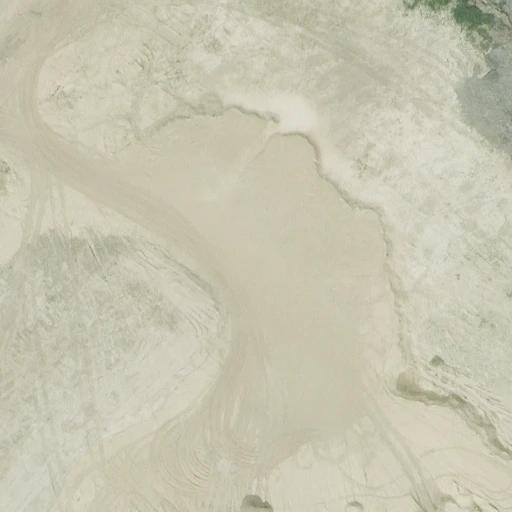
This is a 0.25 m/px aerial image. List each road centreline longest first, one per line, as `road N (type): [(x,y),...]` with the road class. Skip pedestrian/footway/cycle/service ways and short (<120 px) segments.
road 1 (residential): [(176,54),(0,261)]
road 2 (residential): [(414,39),(419,107),(288,158)]
road 3 (residential): [(332,209),(195,323)]
road 4 (residential): [(442,341),(332,209)]
road 5 (residential): [(288,158),(176,54)]
road 6 (residential): [(141,462),(241,378)]
road 7 (residential): [(241,378),(323,476)]
